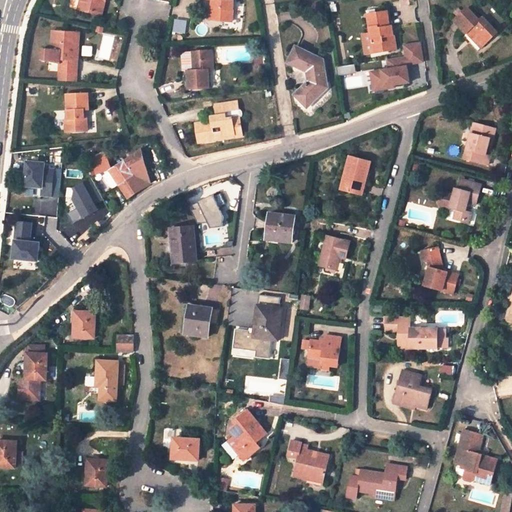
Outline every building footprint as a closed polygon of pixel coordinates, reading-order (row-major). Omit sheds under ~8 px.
[(85,0),(83,9),(85,9),(103,14),(106,0),(85,0)] [(232,22),(234,1),(232,1),(232,0),(208,0),(213,1),(211,20),(232,22)] [(468,8),(455,20),(467,33),(468,32),(471,28),(485,43),(497,31),(484,17),(481,20),(468,8)] [(387,12),(368,15),(370,33),(373,52),(395,48),(392,26),(389,27),(387,12)] [(482,47),(485,43),(471,28),(468,32),(482,47)] [(54,31),(52,58),(43,58),(42,70),(53,71),(54,68),(60,69),(60,72),(60,81),(77,82),(78,60),(76,60),(76,48),(79,48),(79,33),(54,31)] [(406,64),(423,62),(420,41),(402,44),(403,55),(385,58),(387,67),(368,70),(372,90),(409,84),(406,64)] [(322,60),(295,47),(288,62),(308,72),(310,81),(296,94),(305,104),(317,94),(319,96),(325,90),(323,84),(325,83),(322,60)] [(210,89),(209,71),(214,71),(213,52),(195,52),(195,72),(191,72),(188,72),(189,90),(210,89)] [(88,93),(67,94),(67,111),(67,119),(65,119),(65,132),(86,131),(86,118),(83,118),(83,110),(89,110),(88,93)] [(215,132),(224,131),(225,135),(236,134),(235,130),(243,129),(242,117),(227,119),(227,112),(241,110),(240,102),(216,104),(218,116),(218,121),(213,122),(196,124),(198,142),(216,140),(215,132)] [(244,114),(244,112),(243,111),(241,110),(227,112),(227,119),(242,117),(243,116),(244,114)] [(485,156),(487,149),(489,140),(493,141),(495,130),(477,125),(474,135),(470,134),(463,161),(487,167),(490,157),(485,156)] [(216,140),(244,137),(243,129),(235,130),(236,134),(225,135),(224,131),(215,132),(216,140)] [(141,149),(109,170),(128,199),(151,184),(141,149)] [(371,161),(349,155),(340,189),(362,195),(363,190),(359,190),(362,177),(366,178),(371,161)] [(92,162),(94,168),(97,174),(111,168),(106,156),(92,162)] [(33,213),(58,214),(61,163),(23,161),(21,194),(34,195),(33,213)] [(369,179),(366,178),(362,177),(359,190),(363,190),(366,191),(369,179)] [(437,206),(456,211),(453,221),(465,224),(467,214),(465,213),(467,204),(476,207),(479,196),(478,196),(476,195),(478,186),(459,181),(457,190),(454,189),(453,196),(440,193),(437,206)] [(71,221),(95,213),(85,182),(67,188),(74,208),(68,210),(71,221)] [(197,200),(210,227),(224,221),(211,194),(197,200)] [(205,220),(200,208),(193,210),(198,223),(205,220)] [(294,216),(270,213),(266,240),(291,242),(294,216)] [(37,260),(39,240),(31,239),(33,221),(13,220),(11,258),(37,260)] [(194,227),(170,229),(174,262),(197,260),(194,227)] [(350,242),(327,236),(320,265),(337,269),(340,257),(346,258),(350,242)] [(459,274),(444,270),(440,257),(438,247),(426,251),(429,260),(430,265),(427,278),(429,278),(427,286),(454,294),(459,274)] [(309,295),(302,294),(300,312),(307,313),(309,295)] [(221,308),(190,305),(188,321),(191,321),(188,334),(208,337),(210,324),(218,325),(221,308)] [(282,308),(258,305),(254,337),(278,340),(282,308)] [(74,311),(74,337),(94,337),(95,312),(74,311)] [(410,317),(386,316),(386,331),(399,331),(398,351),(419,352),(419,347),(438,348),(438,328),(410,328),(410,317)] [(446,348),(446,328),(438,328),(438,348),(446,348)] [(133,335),(118,335),(118,347),(133,348),(133,335)] [(319,340),(311,340),(309,357),(315,358),(322,358),(321,364),(337,366),(341,337),(325,335),(324,338),(324,341),(319,340)] [(45,345),(29,345),(28,353),(44,353),(45,345)] [(28,353),(26,352),(25,378),(23,378),(23,384),(19,384),(19,398),(39,399),(40,379),(46,379),(48,353),(44,353),(28,353)] [(119,361),(98,361),(98,376),(99,376),(98,386),(102,386),(101,393),(101,399),(117,400),(118,381),(123,381),(124,370),(119,370),(119,365),(119,361)] [(422,375),(403,371),(397,394),(404,396),(402,402),(416,405),(427,408),(432,389),(419,386),(422,375)] [(404,396),(397,394),(394,404),(415,409),(416,405),(402,402),(404,396)] [(236,424),(229,429),(230,430),(235,436),(229,441),(244,460),(259,447),(255,442),(266,434),(248,410),(234,422),(236,424)] [(225,435),(229,441),(235,436),(230,430),(225,435)] [(482,456),(478,454),(479,450),(483,435),(462,430),(454,463),(462,465),(463,471),(462,476),(464,480),(469,481),(474,481),(490,485),(497,459),(482,456)] [(199,439),(173,438),(173,458),(198,460),(199,439)] [(17,442),(0,440),(0,466),(15,467),(17,442)] [(305,444),(292,441),(289,455),(298,457),(294,475),(322,481),(328,458),(314,455),(315,451),(304,449),(305,444)] [(108,460),(87,459),(86,484),(107,485),(108,460)] [(386,473),(362,470),(361,477),(353,475),(347,495),(357,497),(358,490),(376,492),(387,494),(388,484),(396,485),(397,477),(405,479),(407,467),(388,464),(386,473)] [(394,499),(396,485),(388,484),(387,494),(376,492),(375,497),(394,499)] [(499,511),(509,511),(511,499),(511,491),(503,490),(499,511)]
